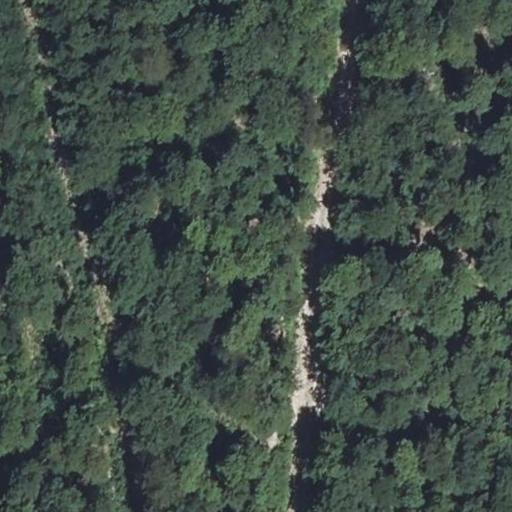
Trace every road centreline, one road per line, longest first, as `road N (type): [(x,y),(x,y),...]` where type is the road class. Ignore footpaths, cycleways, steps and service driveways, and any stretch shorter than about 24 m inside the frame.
road 1 (track): [(13,0),(32,129),(124,339),(164,511)]
road 2 (track): [(301,511),(323,233),(361,0)]
